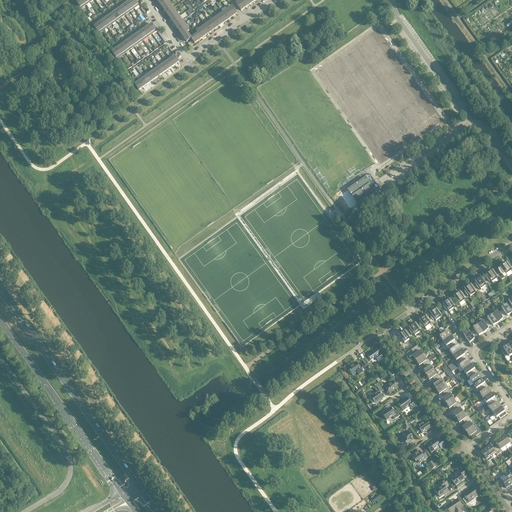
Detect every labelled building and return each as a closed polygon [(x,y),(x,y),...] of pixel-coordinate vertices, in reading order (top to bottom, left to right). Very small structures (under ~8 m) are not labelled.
[(86,5),(81,0),(78,0),(76,2),(81,9),(86,5)] [(139,6),(134,0),(131,0),(129,2),(134,9),(139,6)] [(170,4),(167,0),(165,0),(160,4),(163,8),(170,4)] [(246,7),(241,0),(236,4),(241,11),(246,7)] [(134,9),(129,2),(125,5),(130,12),(134,9)] [(173,8),(170,4),(163,8),(166,13),(173,8)] [(130,12),(125,5),(120,8),(125,15),(130,12)] [(232,6),(227,10),(232,17),(237,14),(232,6)] [(226,7),(221,10),(223,13),(228,20),(232,17),(227,10),(226,7)] [(125,15),(120,8),(116,11),(121,18),(125,15)] [(176,13),(173,8),(166,13),(169,17),(176,13)] [(121,18),(116,11),(112,14),(117,21),(121,18)] [(179,17),(176,13),(169,17),(172,22),(179,17)] [(228,20),(223,13),(218,16),(223,23),(228,20)] [(117,21),(112,14),(107,17),(112,24),(117,21)] [(223,23),(218,16),(214,19),(219,26),(223,23)] [(112,24),(107,17),(103,20),(108,27),(112,24)] [(182,21),(179,17),(172,22),(175,26),(182,21)] [(219,26),(214,19),(210,22),(215,29),(219,26)] [(108,27),(103,20),(98,24),(103,31),(108,27)] [(186,26),(182,21),(175,26),(179,31),(186,26)] [(215,29),(210,22),(205,25),(210,32),(215,29)] [(103,31),(98,24),(94,27),(99,34),(103,31)] [(152,24),(147,27),(152,34),(157,31),(152,24)] [(210,32),(205,25),(201,28),(206,35),(210,32)] [(189,30),(186,26),(179,31),(182,35),(185,33),(189,30)] [(152,34),(147,27),(143,30),(148,37),(152,34)] [(206,35),(201,28),(196,32),(199,35),(201,39),(206,35)] [(148,37),(143,30),(138,33),(143,40),(148,37)] [(143,40),(138,33),(134,36),(139,44),(143,40)] [(190,40),(185,33),(182,35),(187,42),(190,40)] [(201,39),(199,35),(192,40),(194,44),(201,39)] [(139,44),(134,36),(130,40),(135,47),(139,44)] [(135,47),(130,40),(125,43),(130,50),(135,47)] [(130,50),(125,43),(121,46),(126,53),(130,50)] [(126,53),(121,46),(116,49),(121,56),(126,53)] [(121,56),(116,49),(112,52),(117,59),(121,56)] [(174,55),(169,58),(174,65),(179,62),(174,55)] [(174,65),(169,58),(165,62),(170,69),(174,65)] [(170,69),(165,62),(160,65),(165,72),(170,69)] [(165,72),(160,65),(156,68),(161,75),(165,72)] [(161,75),(156,68),(152,71),(157,78),(161,75)] [(157,78),(152,71),(147,74),(152,81),(157,78)] [(152,81),(147,74),(143,77),(148,84),(152,81)] [(148,84),(143,77),(138,80),(143,87),(148,84)] [(143,87),(138,80),(134,83),(139,90),(143,87)] [(358,205),(380,189),(370,174),(347,190),(358,205)] [(511,268),(508,263),(509,264),(507,265),(505,262),(505,263),(500,266),(501,268),(499,269),(498,269),(499,271),(500,273),(501,274),(503,276),(503,275),(505,274),(506,275),(511,272),(510,270),(511,268)] [(494,271),(494,272),(493,273),(491,270),(490,270),(491,271),(486,274),(487,276),(486,277),(486,276),(486,277),(487,278),(487,279),(488,280),(489,281),(490,282),(490,281),(491,281),(492,283),(497,280),(496,278),(498,277),(494,271)] [(483,278),(482,278),(483,279),(482,280),(480,277),(479,277),(479,278),(475,281),(476,283),(475,284),(475,283),(476,285),(476,286),(477,287),(478,288),(479,289),(479,288),(481,290),(486,286),(486,287),(485,285),(487,283),(483,278)] [(472,285),(473,286),(471,287),(469,284),(469,285),(464,288),(466,290),(465,291),(464,291),(465,292),(466,293),(467,295),(468,296),(469,295),(470,297),(475,294),(476,294),(474,292),(476,291),(472,285)] [(461,292),(461,293),(462,294),(460,295),(458,292),(458,293),(453,296),(455,298),(454,298),(454,300),(455,301),(456,302),(457,303),(457,304),(458,303),(457,303),(458,303),(460,305),(464,301),(465,302),(465,301),(464,300),(466,298),(461,292)] [(451,300),(451,301),(450,302),(448,299),(447,300),(448,300),(443,303),(444,305),(443,306),(444,307),(444,308),(445,310),(446,311),(447,311),(448,310),(449,312),(454,309),(453,307),(455,306),(451,300)] [(502,310),(500,312),(505,319),(510,316),(509,315),(511,313),(511,312),(506,305),(501,308),(502,310)] [(434,319),(436,321),(441,318),(440,316),(442,315),(438,309),(437,309),(438,310),(437,311),(435,308),(434,309),(430,312),(431,315),(430,315),(431,316),(431,318),(432,319),(433,320),(434,320),(434,319)] [(497,311),(492,315),(498,323),(500,321),(501,322),(505,319),(500,312),(498,313),(497,311)] [(498,323),(492,315),(487,319),(488,320),(486,322),(491,329),(496,326),(495,325),(498,323)] [(427,316),(427,317),(428,318),(426,319),(424,316),(419,320),(421,322),(420,322),(419,322),(420,324),(421,325),(422,326),(423,327),(424,326),(425,329),(430,325),(430,326),(431,325),(429,324),(431,322),(427,316)] [(476,323),(478,325),(484,333),(486,331),(487,332),(491,329),(486,322),(485,320),(482,321),(481,319),(476,323)] [(417,324),(416,324),(417,325),(416,326),(414,323),(413,323),(414,324),(409,327),(410,329),(409,330),(409,329),(409,330),(410,331),(410,332),(411,333),(412,335),(413,335),(413,334),(415,336),(420,333),(419,331),(421,330),(417,324)] [(484,333),(478,325),(473,329),(474,330),(472,332),(477,339),(482,336),(481,335),(484,333)] [(449,331),(447,328),(440,334),(441,336),(440,337),(443,342),(451,336),(448,332),(449,331)] [(406,331),(407,332),(405,333),(403,330),(403,331),(398,334),(400,337),(399,337),(399,338),(400,340),(401,341),(402,342),(403,341),(404,343),(409,340),(410,340),(408,338),(410,337),(406,331)] [(473,342),(477,339),(472,332),(470,333),(469,331),(463,335),(469,343),(472,341),(473,342)] [(454,341),(451,336),(443,342),(446,347),(448,346),(450,348),(457,343),(455,340),(454,341)] [(459,346),(457,343),(450,348),(452,351),(450,352),(453,356),(461,350),(458,346),(459,346)] [(511,355),(511,351),(508,346),(504,349),(503,348),(500,350),(505,357),(508,356),(509,357),(511,355)] [(425,355),(420,348),(419,348),(415,351),(417,353),(412,356),(416,361),(423,356),(425,355)] [(367,356),(371,361),(375,358),(378,362),(383,359),(377,350),(367,356)] [(464,355),(461,350),(453,356),(456,361),(458,360),(460,362),(467,357),(465,354),(464,355)] [(426,361),(423,356),(416,361),(419,366),(423,363),(425,365),(430,362),(428,359),(426,361)] [(469,360),(467,357),(460,362),(462,365),(460,366),(463,371),(471,365),(468,360),(469,360)] [(432,364),(430,362),(425,365),(427,368),(422,371),(426,375),(433,370),(430,366),(432,364)] [(356,363),(348,369),(352,375),(357,372),(359,375),(367,369),(364,364),(359,367),(356,363)] [(474,369),(471,365),(463,371),(466,375),(468,374),(470,376),(477,371),(475,369),(474,369)] [(435,379),(440,376),(435,369),(433,370),(426,375),(429,380),(433,377),(435,379)] [(479,374),(477,371),(470,376),(472,379),(470,380),(473,385),(481,379),(478,374),(479,374)] [(442,379),(440,376),(435,379),(437,382),(432,385),(436,390),(443,385),(440,380),(442,379)] [(484,383),(481,379),(473,385),(476,390),(478,388),(480,391),(487,386),(485,383),(484,383)] [(385,388),(390,394),(398,388),(393,382),(385,388)] [(446,389),(443,385),(436,390),(439,395),(443,391),(445,394),(450,390),(448,388),(446,389)] [(489,388),(487,386),(480,391),(481,393),(480,394),(483,399),(491,393),(488,389),(489,388)] [(452,393),(450,390),(445,394),(447,396),(442,399),(446,404),(453,399),(450,394),(452,393)] [(378,392),(371,397),(370,397),(370,398),(370,400),(372,404),(374,404),(375,404),(383,398),(378,392)] [(494,398),(491,393),(483,399),(486,404),(488,403),(490,405),(497,400),(495,397),(494,398)] [(397,403),(403,411),(409,406),(412,409),(417,405),(413,400),(410,402),(407,398),(402,402),(401,400),(397,403)] [(456,403),(453,399),(446,404),(449,409),(453,406),(455,408),(460,404),(458,402),(456,403)] [(499,402),(497,400),(490,405),(491,407),(490,408),(493,413),(501,407),(498,403),(499,402)] [(462,407),(460,404),(455,408),(457,410),(452,413),(456,418),(463,413),(460,408),(462,407)] [(504,412),(501,407),(493,413),(496,418),(498,417),(500,419),(507,414),(505,411),(504,412)] [(382,414),(386,420),(392,416),(395,419),(400,416),(396,411),(393,413),(390,408),(382,414)] [(466,418),(463,413),(456,418),(459,423),(463,420),(465,422),(470,419),(468,416),(466,418)] [(472,421),(470,419),(465,422),(467,424),(462,428),(466,432),(473,427),(470,423),(472,421)] [(413,428),(417,433),(420,431),(422,433),(431,427),(428,424),(429,423),(427,421),(426,421),(418,427),(417,425),(413,428)] [(476,432),(473,427),(466,432),(469,437),(473,434),(475,436),(480,433),(478,430),(476,432)] [(404,435),(400,437),(403,441),(403,440),(406,445),(411,441),(410,439),(412,437),(407,431),(405,432),(406,434),(404,435)] [(505,436),(500,439),(505,447),(510,443),(511,445),(511,444),(511,441),(510,439),(508,440),(505,436)] [(505,447),(500,439),(495,443),(498,447),(496,449),(500,454),(502,452),(501,450),(505,447)] [(427,446),(431,453),(436,450),(437,450),(438,450),(441,448),(441,449),(445,446),(441,440),(437,443),(435,440),(427,446)] [(491,446),(486,449),(491,457),(496,453),(497,455),(500,454),(496,449),(494,450),(491,446)] [(491,457),(486,449),(481,453),(484,457),(482,459),(485,464),(488,462),(487,460),(491,457)] [(412,457),(416,462),(418,460),(420,463),(427,458),(424,453),(421,455),(419,452),(412,457)] [(458,471),(454,474),(456,477),(452,480),(456,486),(464,480),(463,479),(466,476),(461,469),(458,471)] [(511,485),(506,478),(501,481),(500,479),(497,481),(501,486),(503,484),(506,489),(511,485)] [(434,490),(440,497),(448,491),(446,487),(448,485),(445,480),(440,484),(442,487),(436,491),(434,490)] [(463,500),(467,505),(474,500),(474,499),(474,498),(477,495),(475,492),(475,491),(474,489),(473,489),(464,495),(466,497),(463,500)] [(380,495),(373,501),(375,503),(382,498),(380,495)] [(457,500),(447,507),(450,511),(454,511),(455,511),(454,511),(461,511),(459,509),(462,507),(457,500)]
